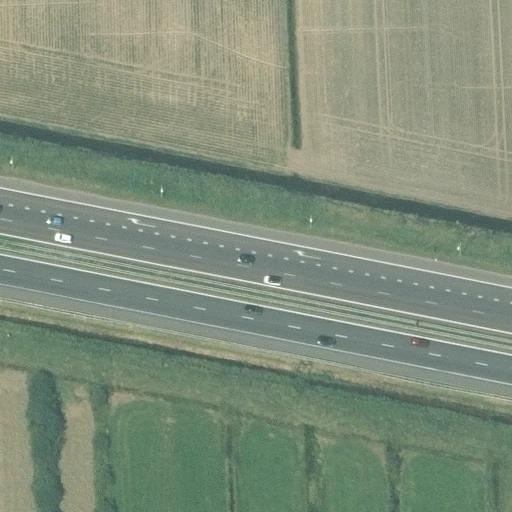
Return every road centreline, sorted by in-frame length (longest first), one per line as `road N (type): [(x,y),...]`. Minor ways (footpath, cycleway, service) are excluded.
road 1 (motorway): [(0,269),(511,370)]
road 2 (motorway): [(511,320),(0,220)]
